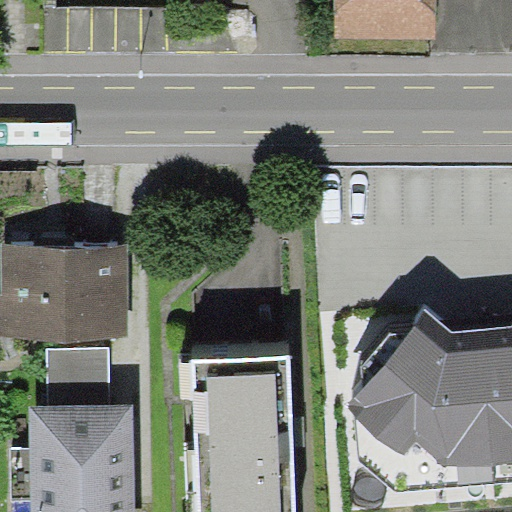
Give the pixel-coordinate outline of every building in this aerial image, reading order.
[(340,0),(340,21),(441,28),(440,0),(340,0)] [(0,324),(128,326),(128,233),(0,232),(0,324)] [(511,324),(510,326),(452,332),(429,312),(356,395),(372,409),(362,420),(404,457),(417,442),(442,463),(511,459),(511,324)] [(298,511),(298,335),(183,342),(188,511),(298,511)] [(44,343),(45,395),(109,394),(108,342),(44,343)] [(27,395),(28,511),(131,511),(130,393),(109,394),(45,395),(27,395)]
